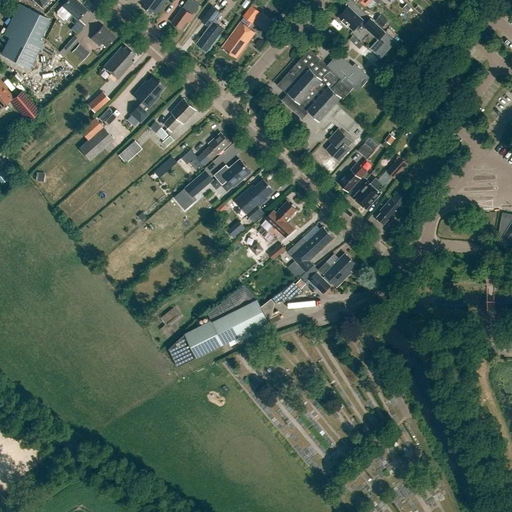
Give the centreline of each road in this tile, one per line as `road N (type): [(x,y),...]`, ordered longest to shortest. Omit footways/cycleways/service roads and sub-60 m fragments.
road 1 (residential): [(428,244),(409,260),(393,259),(223,107)]
road 2 (residential): [(428,244),(485,254),(492,342),(511,350)]
road 3 (residential): [(223,107),(106,0)]
road 4 (residential): [(223,107),(321,0)]
